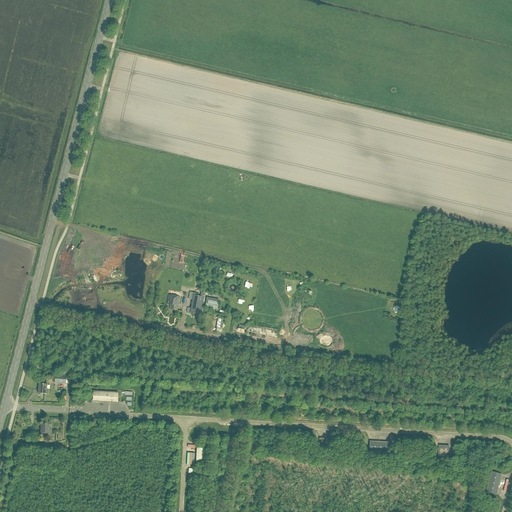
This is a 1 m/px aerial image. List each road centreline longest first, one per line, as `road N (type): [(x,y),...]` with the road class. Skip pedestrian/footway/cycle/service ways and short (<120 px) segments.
road 1 (primary): [(4,407),(109,0)]
road 2 (track): [(393,373),(31,304)]
